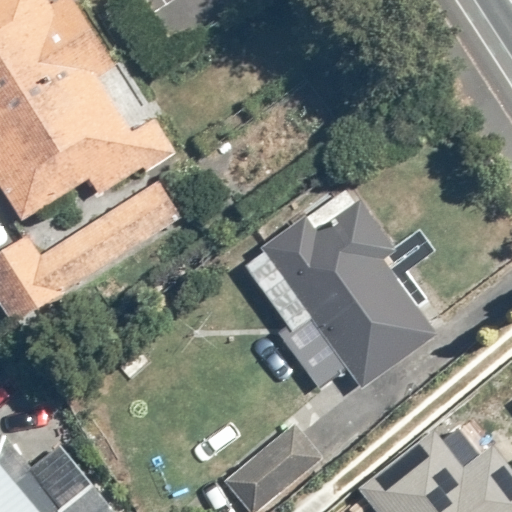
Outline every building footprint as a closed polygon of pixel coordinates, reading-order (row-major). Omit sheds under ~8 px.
[(174,152),(156,125),(152,119),(144,124),(109,72),(116,67),(72,0),(55,0),(52,2),(50,0),(0,0),(0,192),(2,192),(30,233),(0,252),(0,301),(15,325),(182,215),(151,168),(174,152)] [(446,330),(352,199),(345,190),(243,263),(250,274),(286,323),(277,330),(322,392),(351,372),(363,389),(446,330)] [(265,511),(325,460),(297,428),(226,490),(245,511),(265,511)] [(465,469),(437,432),(364,489),(381,511),(511,511),(511,468),(494,446),(465,469)] [(116,511),(96,487),(57,439),(12,475),(0,460),(0,511),(116,511)]
